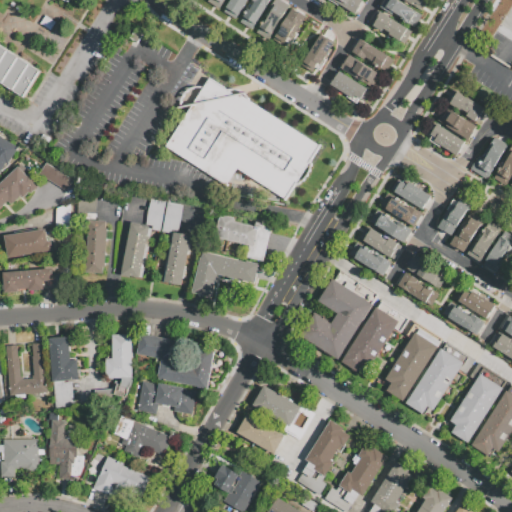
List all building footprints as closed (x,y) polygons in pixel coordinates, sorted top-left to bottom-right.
[(68,0),(0,0),(0,82),(23,97),(39,70),(0,45),(0,0),(61,0),(67,3),(68,0)] [(225,0),(220,9),(206,0),(225,0)] [(248,0),(236,19),(222,10),(228,0),(248,0)] [(272,0),(253,30),(239,21),(252,0),(272,0)] [(276,0),(289,8),(268,41),(254,32),(274,0),(276,0)] [(332,0),(355,13),(364,0),(332,0)] [(397,0),(422,15),(413,28),(379,7),(383,0),(397,0)] [(429,0),(422,12),(402,0),(429,0)] [(305,18),(284,51),(271,42),(292,9),(305,18)] [(410,30),(402,43),(370,24),(378,11),(410,30)] [(333,42),(312,74),(298,65),(320,33),(333,42)] [(351,53),(385,73),(393,60),(359,39),(351,53)] [(340,68),(374,89),(383,75),(349,55),(340,68)] [(329,84),(363,105),(371,91),(338,71),(329,84)] [(211,77),(320,146),(286,201),(238,170),(228,187),(165,148),(211,77)] [(449,106),(479,124),(487,110),(453,89),(446,101),(450,103),(449,106)] [(438,120),(468,139),(476,126),(447,106),(438,120)] [(428,139),(456,156),(465,141),(435,122),(428,133),(430,135),(428,139)] [(0,177),(18,148),(0,137),(0,177)] [(503,147),(485,177),(471,168),(489,139),(503,147)] [(511,174),(504,186),(494,179),(511,152),(511,174)] [(47,164),(74,180),(67,192),(39,175),(47,164)] [(0,182),(0,212),(1,212),(0,211),(0,207),(7,201),(11,205),(20,195),(23,198),(28,194),(30,196),(38,188),(34,184),(35,183),(29,176),(27,177),(17,167),(0,182)] [(390,191),(421,210),(429,196),(413,186),(415,184),(405,178),(403,182),(397,178),(390,191)] [(379,207),(412,227),(420,214),(408,206),(407,209),(399,204),(400,201),(387,194),(379,207)] [(95,213),(95,196),(77,195),(77,213),(95,213)] [(152,199),(168,202),(161,232),(152,230),(153,227),(146,226),(152,199)] [(183,206),(169,203),(163,231),(173,233),(178,234),(183,206)] [(465,212),(448,238),(435,230),(453,204),(465,212)] [(369,223),(403,243),(411,231),(399,223),(398,225),(389,220),(390,217),(377,209),(369,223)] [(214,243),(220,216),(234,219),(234,222),(255,227),(255,223),(272,227),(264,262),(245,258),(248,246),(224,241),(223,245),(214,243)] [(481,224),(462,252),(449,243),(464,220),(467,223),(471,217),(481,224)] [(87,221),(85,273),(104,274),(107,222),(87,221)] [(131,223),(121,275),(143,279),(152,230),(153,227),(146,226),(131,223)] [(359,239),(393,260),(401,246),(389,238),(387,241),(380,237),(382,234),(367,225),(359,239)] [(497,234),(478,262),(466,254),(474,241),(477,243),(487,227),(497,234)] [(4,236),(7,258),(53,250),(51,240),(46,241),(44,229),(4,236)] [(173,233),(163,281),(181,285),(191,236),(178,234),(173,233)] [(511,243),(501,258),(503,260),(495,273),(481,264),(499,236),(511,243)] [(348,254),(382,275),(390,263),(377,255),(376,257),(367,252),(369,250),(356,242),(348,254)] [(192,294),(200,252),(258,264),(254,284),(216,276),(211,298),(192,294)] [(407,269),(417,255),(425,261),(423,263),(445,278),(438,289),(407,269)] [(2,273),(4,293),(17,292),(16,290),(28,289),(28,292),(43,291),(42,282),(53,281),(51,268),(2,273)] [(397,285),(406,272),(418,280),(417,281),(427,288),(428,286),(438,293),(429,306),(397,285)] [(333,279),(373,305),(338,361),(301,337),(315,314),(330,324),(337,313),(318,302),(333,279)] [(453,299),(463,283),(494,304),(484,319),(453,299)] [(442,314),(452,299),(484,321),(474,336),(442,314)] [(342,361),(377,307),(399,322),(365,376),(342,361)] [(511,336),(501,329),(510,316),(511,317),(511,336)] [(385,379),(416,332),(439,347),(403,402),(386,390),(391,383),(385,379)] [(511,359),(493,347),(502,334),(503,333),(511,339),(509,342),(511,344),(511,359)] [(143,334),(139,354),(163,359),(160,379),(211,388),(217,352),(199,349),(197,366),(179,362),(182,341),(143,334)] [(108,358),(109,378),(136,377),(135,335),(115,335),(116,358),(108,358)] [(51,339),(55,382),(65,381),(81,379),(80,360),(73,360),(71,337),(51,339)] [(6,347),(11,397),(50,393),(45,343),(33,345),(37,376),(23,377),(19,345),(6,347)] [(441,348),(464,363),(433,410),(427,407),(423,414),(406,403),(441,348)] [(480,373),(503,388),(468,443),(451,433),(456,425),(450,421),(480,373)] [(57,407),(76,405),(73,382),(66,383),(65,381),(55,382),(57,407)] [(144,382),(139,410),(158,414),(160,403),(175,407),(175,411),(194,415),(199,390),(186,388),(186,386),(162,382),(161,385),(144,382)] [(254,405),(291,426),(303,405),(266,384),(254,405)] [(96,391),(97,407),(116,405),(115,389),(96,391)] [(505,390),(511,394),(511,431),(498,453),(491,449),(486,456),(469,445),(505,390)] [(239,433),(277,455),(288,436),(250,414),(239,433)] [(111,433),(121,437),(117,447),(147,460),(151,450),(165,456),(173,437),(119,415),(111,433)] [(52,420),(50,463),(61,464),(61,478),(77,480),(77,477),(82,475),(89,456),(79,456),(80,438),(66,437),(67,421),(52,420)] [(306,460),(315,466),(314,469),(324,476),(334,462),(331,460),(341,445),(344,447),(351,437),(342,431),(344,429),(331,420),(306,460)] [(5,440),(6,461),(2,461),(3,477),(17,476),(16,469),(31,469),(31,472),(41,472),(39,439),(5,440)] [(339,486),(351,493),(352,490),(363,497),(388,457),(375,448),(373,451),(365,446),(355,461),(358,463),(352,474),(348,472),(339,486)] [(95,487),(109,456),(126,464),(125,466),(151,478),(144,496),(134,491),(124,493),(122,498),(114,494),(113,496),(95,487)] [(396,462),(371,501),(381,508),(379,511),(380,511),(394,511),(399,504),(396,503),(406,487),(409,489),(419,475),(396,462)] [(225,465),(242,475),(244,471),(264,482),(246,511),(224,500),(227,494),(212,486),(225,465)] [(298,475),(299,486),(310,485),(309,474),(298,475)] [(442,511),(451,498),(440,491),(438,493),(429,487),(423,498),(426,499),(418,511),(442,511)] [(301,511),(281,499),(272,511),(301,511)]
